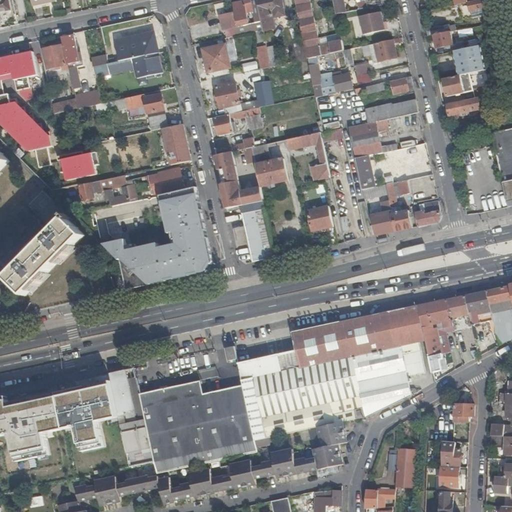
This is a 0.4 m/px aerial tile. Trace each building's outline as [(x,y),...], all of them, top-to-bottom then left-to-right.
[(227,30),(229,38),(263,30),(260,17),(261,17),(258,3),(252,4),(251,0),(235,4),(237,13),(221,17),(224,31),(227,30)] [(281,0),(256,0),(258,3),(261,17),(264,31),(264,32),(275,30),(273,19),(285,16),(281,0)] [(295,0),(308,55),(309,59),(317,57),(335,53),(344,51),(345,51),(343,41),(320,46),(319,38),(310,0),(295,0)] [(333,0),(337,15),(347,13),(347,12),(344,0),(333,0)] [(473,19),(498,13),(494,0),(482,0),(479,1),(470,3),(473,19)] [(383,24),(381,13),(360,18),(364,36),(388,31),(386,23),(383,24)] [(436,36),(452,32),(450,25),(427,30),(429,37),(436,36)] [(455,44),(452,32),(436,36),(438,48),(455,44)] [(341,34),(319,38),(320,46),(343,41),(341,34)] [(141,58),(159,53),(155,35),(117,43),(121,62),(141,58)] [(64,38),(72,75),(79,74),(77,62),(83,61),(82,55),(79,55),(75,36),(64,38)] [(466,50),(481,46),(479,39),(464,42),(466,50)] [(395,44),(394,41),(370,46),(374,64),(398,59),(395,44)] [(232,68),(227,45),(204,50),(206,61),(209,73),(212,72),(232,68)] [(277,45),(267,47),(268,52),(271,67),(281,65),(277,45)] [(68,65),(64,46),(45,50),(49,69),(68,65)] [(487,71),(482,46),(481,46),(466,50),(455,52),(461,77),(462,76),(470,74),(487,71)] [(344,51),(345,56),(347,66),(355,64),(352,49),(345,51),(344,51)] [(35,52),(0,59),(0,118),(3,118),(6,127),(11,126),(14,135),(20,134),(22,143),(28,142),(30,151),(36,151),(41,168),(53,166),(49,148),(54,147),(51,133),(45,134),(43,124),(37,126),(34,116),(28,117),(26,108),(20,108),(19,99),(13,100),(11,95),(6,95),(4,81),(17,78),(19,91),(28,100),(34,99),(30,77),(40,76),(35,52)] [(260,53),(264,69),(271,67),(268,52),(260,53)] [(163,73),(159,53),(141,58),(121,62),(116,63),(117,71),(135,68),(137,78),(163,73)] [(110,64),(108,56),(93,59),(95,68),(110,64)] [(316,96),(317,98),(338,94),(337,92),(346,90),(347,92),(353,90),(350,76),(343,77),(343,76),(322,80),(317,57),(309,59),(316,96)] [(358,76),(372,73),(370,64),(356,67),(358,76)] [(474,92),(470,74),(462,76),(465,93),(465,94),(474,92)] [(53,104),(55,114),(79,109),(77,98),(72,75),(66,76),(71,100),(53,104)] [(465,93),(462,76),(461,77),(444,80),(448,97),(465,93)] [(412,78),(391,82),(394,96),(410,92),(410,94),(415,94),(412,78)] [(236,113),(243,112),(241,105),(236,83),(217,87),(221,108),(225,108),(227,115),(230,115),(233,114),(236,113)] [(378,85),(363,88),(365,103),(388,98),(385,84),(378,85)] [(77,98),(79,109),(96,105),(103,104),(100,93),(77,98)] [(146,98),(146,95),(126,99),(128,108),(129,110),(148,106),(150,113),(166,110),(162,95),(146,98)] [(448,105),(450,117),(463,114),(465,113),(468,113),(495,107),(493,95),(481,98),(470,100),(467,101),(448,105)] [(103,104),(96,105),(98,114),(128,108),(126,99),(103,104)] [(243,112),(260,108),(258,101),(241,105),(243,112)] [(396,119),(419,114),(417,101),(393,106),(396,119)] [(387,121),(396,119),(393,106),(393,104),(367,110),(369,124),(387,121)] [(261,114),(260,108),(243,112),(236,113),(237,119),(248,117),(260,114),(261,114)] [(263,128),(260,114),(248,117),(250,131),(263,128)] [(227,115),(215,118),(219,137),(234,133),(234,132),(233,128),(230,115),(227,115)] [(150,119),(153,131),(157,130),(164,129),(169,128),(167,116),(150,119)] [(350,128),(357,159),(369,157),(383,154),(380,138),(378,132),(388,130),(389,129),(387,121),(369,124),(350,128)] [(164,161),(165,168),(192,162),(184,125),(169,128),(164,129),(170,160),(164,161)] [(511,129),(501,132),(511,184),(511,129)] [(378,132),(380,138),(389,136),(388,130),(378,132)] [(509,208),(511,207),(511,184),(501,132),(493,133),(496,146),(504,185),(509,208)] [(321,133),(287,141),(289,151),(318,144),(323,165),(312,167),(314,180),(331,177),(321,133)] [(237,146),(239,151),(253,148),(256,148),(254,139),(244,141),(244,144),(237,146)] [(384,147),(385,153),(398,150),(396,144),(384,147)] [(256,148),(253,148),(256,162),(270,159),(268,145),(256,148)] [(0,283),(7,276),(0,268),(0,172),(10,162),(0,152),(0,283)] [(84,152),(63,156),(68,181),(97,175),(93,154),(84,156),(84,152)] [(216,156),(228,210),(264,202),(261,188),(241,192),(233,153),(216,156)] [(357,159),(363,191),(375,188),(369,164),(371,164),(369,157),(357,159)] [(257,166),(261,187),(289,181),(284,159),(257,166)] [(180,169),(157,174),(158,177),(160,176),(163,190),(151,193),(152,198),(162,195),(166,194),(166,192),(184,187),(180,169)] [(110,200),(112,207),(131,202),(130,195),(114,199),(112,190),(128,186),(126,181),(125,176),(81,186),(84,201),(95,198),(94,194),(105,192),(107,201),(110,200)] [(385,179),(386,186),(393,184),(394,184),(392,177),(385,179)] [(402,196),(412,194),(409,181),(399,183),(402,196)] [(396,197),(402,196),(399,183),(394,184),(393,184),(396,197)] [(390,202),(396,232),(413,229),(410,212),(409,212),(403,213),(402,211),(398,212),(396,197),(393,184),(386,186),(390,202)] [(479,215),(509,208),(504,185),(474,191),(479,215)] [(381,187),(384,203),(390,202),(386,186),(381,187)] [(130,239),(109,243),(152,284),(209,273),(215,266),(197,188),(166,194),(162,195),(171,233),(180,231),(182,242),(164,246),(163,241),(132,248),(130,239)] [(55,231),(52,234),(47,239),(26,262),(21,267),(10,278),(28,296),(86,236),(71,221),(72,219),(44,190),(29,206),(55,231)] [(372,217),(376,237),(396,232),(390,202),(384,203),(382,204),(384,214),(372,217)] [(416,214),(419,228),(439,223),(442,216),(440,205),(425,208),(426,212),(416,214)] [(313,232),(334,228),(330,207),(309,212),(313,232)] [(243,213),(254,263),(277,258),(266,209),(243,213)] [(97,220),(108,220),(108,213),(98,212),(97,220)] [(127,291),(150,286),(123,260),(121,261),(124,274),(127,291)] [(127,291),(124,274),(118,276),(121,292),(127,291)] [(511,340),(511,289),(511,288),(487,293),(494,320),(500,347),(511,340)] [(494,320),(487,293),(466,297),(473,325),(494,320)] [(454,327),(455,332),(473,328),(473,325),(466,297),(448,301),(454,327)] [(419,308),(426,341),(430,355),(443,353),(438,331),(436,325),(444,324),(445,329),(454,327),(448,301),(432,305),(419,308)] [(395,313),(409,378),(426,375),(419,343),(426,341),(419,308),(395,313)] [(345,422),(367,417),(413,395),(409,378),(395,313),(295,335),(298,347),(302,369),(282,373),(279,356),(240,365),(245,387),(251,415),(263,413),(268,438),(345,422)] [(286,355),(279,356),(282,373),(302,369),(298,347),(286,355)] [(230,362),(239,360),(236,348),(227,350),(230,362)] [(430,358),(434,373),(443,371),(441,361),(445,359),(444,355),(430,358)] [(156,462),(147,421),(138,423),(127,371),(121,372),(111,375),(123,426),(122,426),(124,436),(131,468),(140,466),(156,462)] [(111,439),(124,436),(122,426),(110,375),(86,380),(98,433),(105,432),(106,436),(110,435),(111,439)] [(73,439),(98,433),(86,380),(60,386),(73,439)] [(257,441),(251,415),(245,387),(204,395),(201,383),(193,384),(197,408),(172,413),(146,419),(147,421),(156,462),(257,441)] [(197,408),(193,384),(167,390),(172,413),(197,408)] [(141,396),(146,419),(172,413),(167,390),(141,396)] [(511,426),(493,426),(493,437),(494,437),(511,438),(511,395),(508,395),(508,406),(507,419),(511,418),(511,426)] [(455,421),(470,422),(471,417),(475,417),(476,406),(471,406),(458,405),(457,415),(456,415),(455,421)] [(262,440),(268,438),(263,413),(251,415),(257,441),(262,440)] [(344,422),(319,428),(321,438),(346,433),(344,422)] [(346,433),(321,438),(323,449),(340,445),(348,443),(346,433)] [(511,438),(494,437),(493,445),(506,445),(506,455),(507,456),(507,459),(511,459),(511,438)] [(156,462),(158,475),(259,453),(257,441),(156,462)] [(457,450),(457,443),(454,443),(445,442),(443,466),(462,467),(463,450),(457,450)] [(340,445),(323,449),(315,450),(316,458),(317,460),(342,455),(340,445)] [(398,445),(396,487),(414,488),(415,453),(407,452),(407,445),(400,445),(398,445)] [(300,474),(296,460),(294,449),(283,452),(289,477),(300,474)] [(279,479),(289,477),(283,452),(273,454),(275,461),(278,475),(279,479)] [(344,465),(342,455),(317,460),(319,470),(319,471),(338,466),(344,465)] [(309,472),(306,458),(296,460),(300,474),(309,472)] [(317,460),(316,458),(307,460),(307,458),(306,458),(309,472),(318,470),(319,470),(317,460)] [(257,485),(256,479),(254,468),(252,460),(242,463),(248,487),(257,485)] [(74,464),(76,473),(85,471),(86,474),(103,471),(101,461),(83,464),(83,462),(74,464)] [(256,479),(278,475),(275,461),(264,463),(265,466),(254,468),(256,479)] [(237,489),(248,487),(242,463),(232,465),(234,477),(237,488),(237,489)] [(511,465),(505,465),(505,471),(501,471),(501,479),(496,479),(496,494),(508,494),(508,486),(511,486),(511,465)] [(319,471),(319,470),(318,470),(319,477),(339,473),(338,466),(319,471)] [(459,489),(461,468),(442,467),(440,487),(459,489)] [(217,494),(217,493),(214,480),(212,470),(201,472),(207,496),(217,494)] [(196,498),(207,496),(201,472),(191,475),(193,484),(196,497),(196,498)] [(122,502),(121,496),(119,486),(117,477),(107,480),(112,504),(122,502)] [(141,492),(162,488),(160,481),(160,477),(150,479),(150,477),(139,479),(141,492)] [(217,493),(237,488),(234,477),(226,479),(225,477),(214,480),(217,493)] [(121,496),(141,492),(139,479),(128,482),(128,484),(119,486),(121,496)] [(176,503),(176,501),(174,490),(171,479),(160,481),(162,488),(166,505),(176,503)] [(102,507),(112,504),(107,480),(97,482),(98,486),(100,497),(102,507)] [(176,501),(196,497),(193,484),(182,486),(182,488),(174,490),(176,501)] [(80,502),(100,497),(98,486),(88,488),(88,486),(77,488),(79,500),(80,500),(80,502)] [(396,491),(368,490),(367,510),(379,509),(379,499),(383,499),(396,499),(396,491)] [(342,507),(342,492),(328,491),(327,498),(327,506),(342,507)] [(441,511),(453,511),(454,502),(451,502),(452,494),(443,494),(441,511)] [(326,511),(327,506),(327,498),(316,497),(315,511),(326,511)] [(82,511),(80,502),(80,500),(79,500),(60,504),(62,511),(82,511)] [(291,511),(289,500),(279,502),(281,511),(291,511)] [(271,511),(270,503),(261,505),(262,511),(271,511)]
